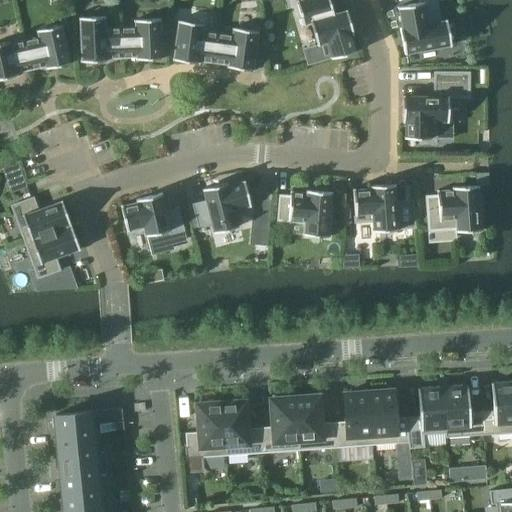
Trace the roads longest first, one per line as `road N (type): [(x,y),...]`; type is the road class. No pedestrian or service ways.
road 1 (residential): [(122,363),(116,282),(89,194),(219,155),(374,164),(379,95),(357,0)]
road 2 (residential): [(157,360),(511,340)]
road 3 (residential): [(20,511),(6,371),(122,363)]
road 4 (residential): [(173,511),(157,360)]
